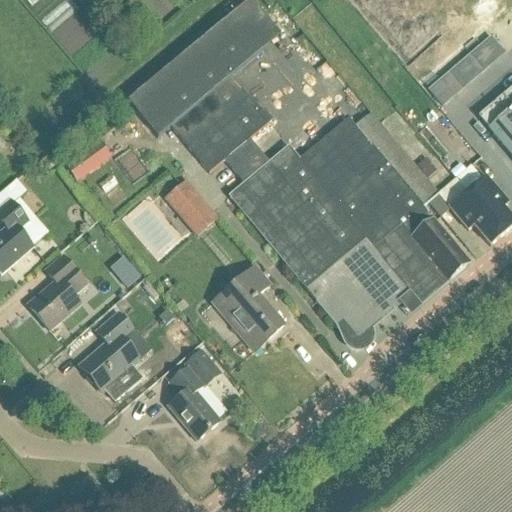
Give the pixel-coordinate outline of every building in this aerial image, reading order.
[(63,0),(41,0),(29,11),(91,85),(103,75),(98,70),(109,60),(79,25),(84,20),(78,13),(76,15),(63,0)] [(351,351),(356,352),(361,352),(366,349),(369,345),(370,341),(370,336),(367,331),(408,297),(416,307),(446,282),(448,284),(467,269),(456,255),(458,254),(433,224),(426,217),(427,216),(423,211),(439,198),(438,197),(438,198),(370,118),(354,131),(350,126),(301,166),(288,150),(269,166),(250,143),(269,127),(230,81),(280,40),(250,4),(127,106),(157,142),(170,132),(208,177),(222,166),(241,189),(228,201),(343,339),(347,348),(351,351)] [(490,42),(477,52),(491,68),(503,58),(490,42)] [(477,52),(465,63),(479,78),(491,68),(477,52)] [(465,63),(453,73),(467,89),(479,78),(465,63)] [(453,73),(441,83),(454,99),(467,89),(453,73)] [(441,83),(428,94),(442,110),(454,99),(441,83)] [(511,162),(511,91),(477,121),(511,162)] [(75,182),(111,161),(105,152),(69,174),(75,182)] [(435,175),(424,161),(415,169),(426,182),(435,175)] [(470,170),(454,184),(465,197),(460,201),(467,209),(470,206),(483,221),(487,218),(503,238),(511,230),(511,224),(501,212),(507,208),(484,181),(481,184),(470,170)] [(185,182),(163,202),(196,240),(219,220),(185,182)] [(14,184),(2,195),(10,205),(12,207),(25,196),(14,184)] [(439,198),(438,199),(449,211),(468,234),(473,230),(489,249),(503,238),(487,218),(483,221),(470,206),(467,209),(460,201),(465,197),(454,184),(438,197),(439,198)] [(19,234),(28,226),(12,207),(10,205),(0,213),(0,228),(5,234),(0,237),(0,277),(1,279),(33,251),(19,234)] [(28,311),(48,335),(80,309),(73,301),(87,289),(62,260),(44,275),(55,288),(28,311)] [(212,308),(254,357),(281,333),(255,303),(269,290),(254,272),(212,308)] [(130,273),(117,284),(125,294),(138,283),(130,273)] [(107,349),(80,372),(101,396),(104,394),(114,406),(127,396),(116,383),(138,364),(149,355),(133,337),(118,319),(96,337),(107,349)] [(65,351),(76,367),(103,347),(95,337),(86,343),(82,338),(65,351)] [(185,369),(187,372),(169,388),(180,402),(168,412),(196,446),(220,426),(195,397),(203,391),(203,392),(220,378),(201,355),(185,369)] [(251,433),(250,438),(254,443),(263,437),(256,429),(251,433)]
